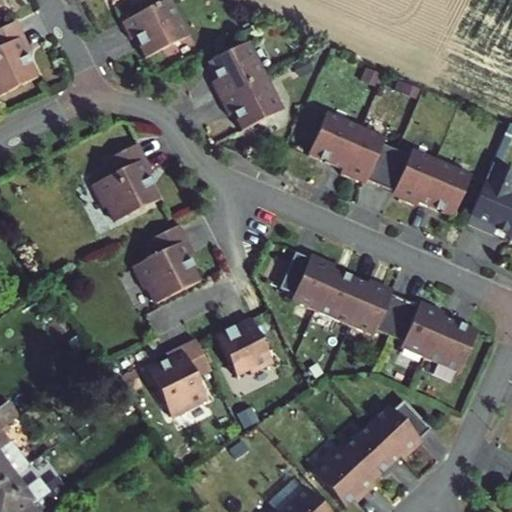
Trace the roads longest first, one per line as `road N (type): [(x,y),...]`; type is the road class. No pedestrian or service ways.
road 1 (residential): [(96,94),(161,113),(204,168),(511,301)]
road 2 (residential): [(511,338),(458,461),(428,493)]
